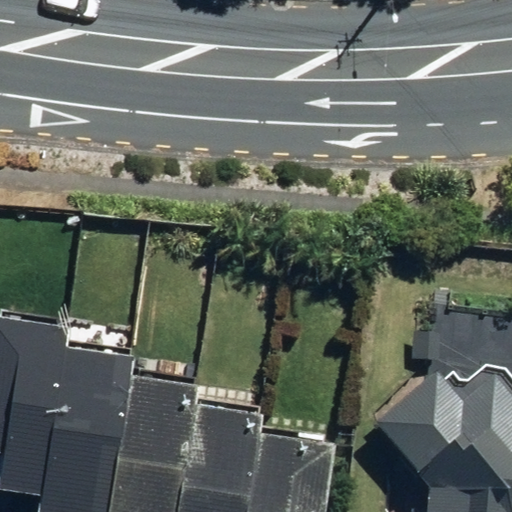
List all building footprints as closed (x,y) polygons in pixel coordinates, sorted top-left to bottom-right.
[(0,509),(19,511),(42,366),(45,347),(0,339),(0,509)] [(415,511),(511,511),(511,371),(506,365),(476,391),(450,360),(377,424),(420,476),(427,472),(437,483),(435,503),(416,503),(415,511)] [(85,511),(105,390),(106,376),(42,366),(19,511),(85,511)] [(156,511),(171,418),(173,401),(105,390),(85,511),(156,511)] [(227,511),(238,445),(241,428),(171,418),(156,511),(227,511)] [(238,445),(227,511),(305,511),(314,456),(238,445)]
